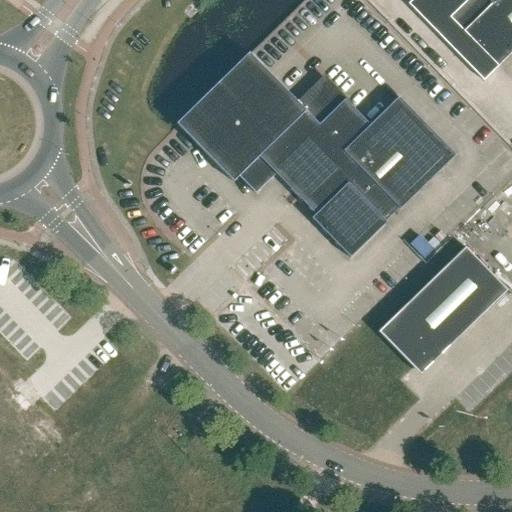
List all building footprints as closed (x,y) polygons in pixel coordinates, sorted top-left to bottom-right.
[(511,0),(413,0),(408,5),(483,81),(497,68),(511,53),(511,0)] [(249,55),(248,53),(178,122),(175,125),(178,128),(232,183),(238,178),(255,195),(275,175),(314,216),(310,220),(349,259),(385,224),(384,222),(397,209),(399,211),(454,157),(397,98),(369,126),(344,100),(328,84),(302,110),(296,104),(249,55)] [(420,376),(507,291),(465,248),(378,333),(413,369),(420,376)] [(0,459),(0,511),(21,511),(36,498),(44,507),(70,482),(43,454),(18,478),(0,459)] [(90,494),(83,501),(89,507),(96,500),(90,494)]
